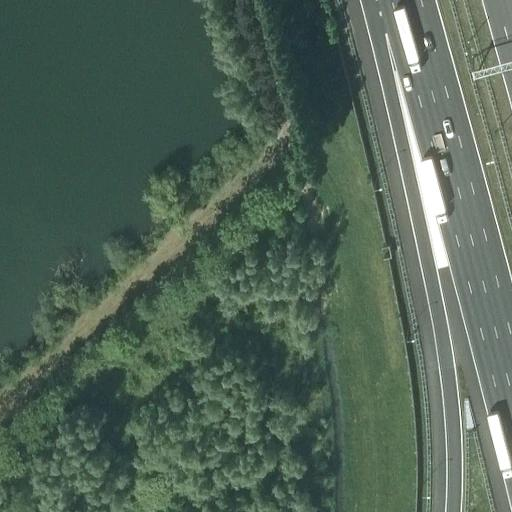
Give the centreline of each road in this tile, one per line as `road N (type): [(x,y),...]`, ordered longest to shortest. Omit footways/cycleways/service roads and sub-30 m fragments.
road 1 (motorway): [(410,20),(410,186),(450,398),(452,511)]
road 2 (motorway): [(410,20),(511,401)]
